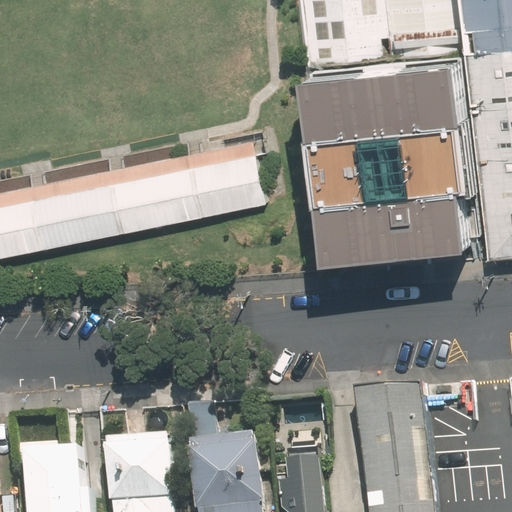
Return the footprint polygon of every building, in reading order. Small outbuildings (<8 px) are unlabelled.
[(341,0),(347,59),(437,51),(431,0),(341,0)] [(437,0),(441,38),(511,31),(511,9),(511,0),(437,0)] [(511,50),(464,55),(481,232),(484,259),(511,256),(511,50)] [(464,55),(316,74),(332,246),(481,232),(464,55)] [(0,189),(0,256),(275,200),(262,136),(0,189)] [(445,511),(435,381),(370,386),(379,511),(445,511)] [(226,402),(195,405),(205,511),(274,511),(266,430),(230,434),(226,402)] [(183,511),(180,436),(117,439),(119,511),(183,511)] [(102,511),(97,438),(30,443),(34,511),(102,511)] [(335,511),(330,454),(297,457),(299,482),(286,483),(288,511),(335,511)]
